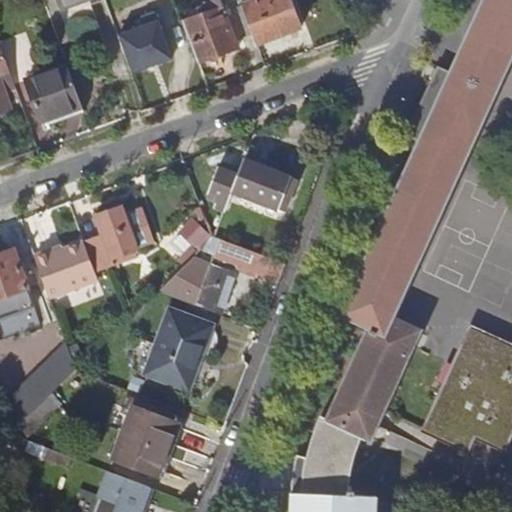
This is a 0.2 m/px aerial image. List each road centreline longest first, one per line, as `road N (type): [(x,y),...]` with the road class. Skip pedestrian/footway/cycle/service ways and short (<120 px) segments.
road 1 (residential): [(222,511),(400,55)]
road 2 (residential): [(0,198),(400,55)]
